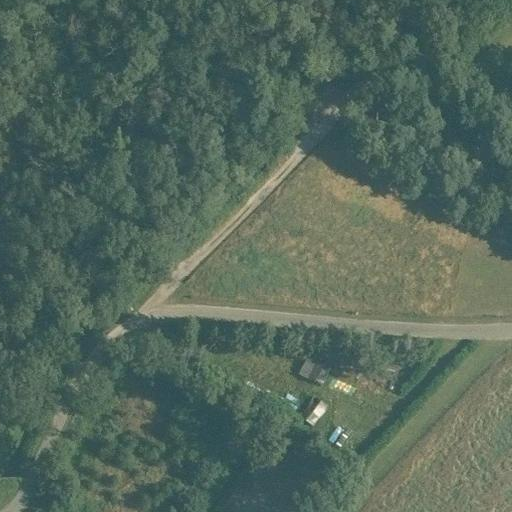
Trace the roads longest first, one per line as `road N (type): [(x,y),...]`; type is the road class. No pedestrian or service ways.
road 1 (unclassified): [(15,511),(97,344),(146,322),(211,312),(354,325),(511,325)]
road 2 (track): [(403,37),(146,322)]
